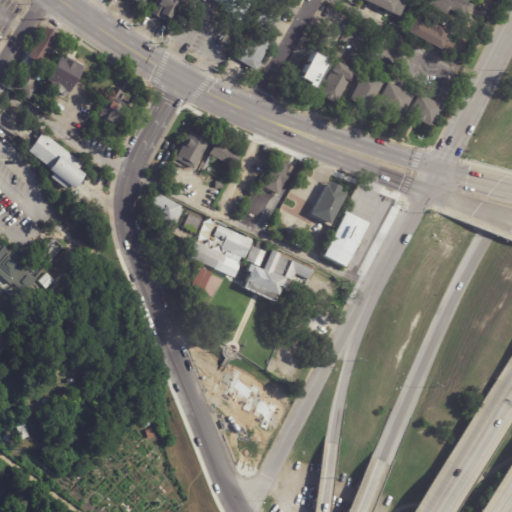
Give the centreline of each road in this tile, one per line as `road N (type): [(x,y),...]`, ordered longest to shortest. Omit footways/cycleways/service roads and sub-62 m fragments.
road 1 (motorway): [(511,206),(469,269),(380,463)]
road 2 (residential): [(203,421),(135,254),(126,198),(132,175)]
road 3 (residential): [(372,291),(250,511)]
road 4 (secondary): [(437,169),(247,112)]
road 5 (secondary): [(247,112),(277,136),(424,193)]
road 6 (motorway): [(372,291),(330,446)]
road 7 (residential): [(132,175),(0,88)]
road 8 (motorway): [(511,383),(430,511)]
road 9 (secondary): [(182,77),(64,0)]
road 10 (secondary): [(499,51),(437,169)]
road 11 (residential): [(247,112),(310,0)]
